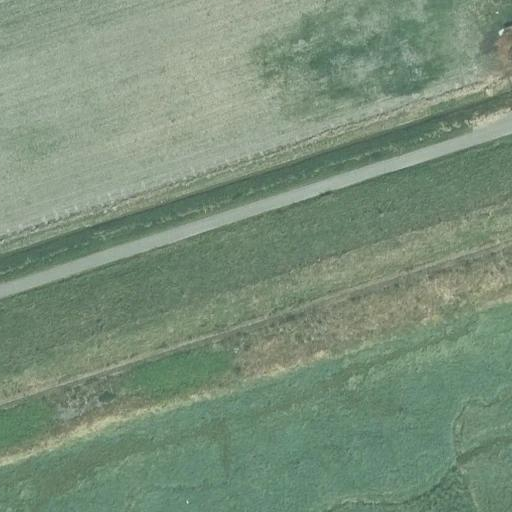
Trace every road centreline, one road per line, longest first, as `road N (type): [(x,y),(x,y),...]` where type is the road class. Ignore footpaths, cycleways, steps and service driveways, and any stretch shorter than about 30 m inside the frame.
road 1 (track): [(511,242),(0,409)]
road 2 (unclassified): [(0,294),(511,127)]
